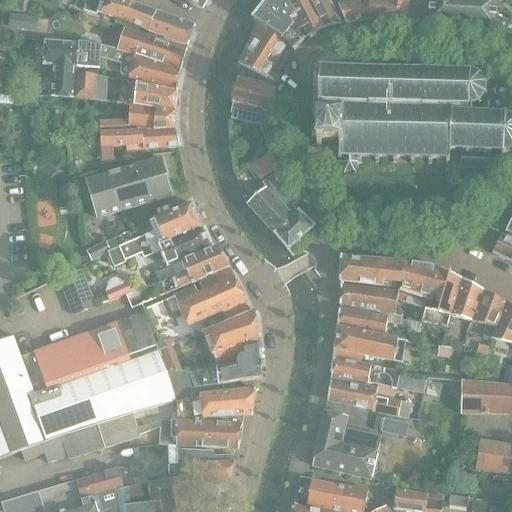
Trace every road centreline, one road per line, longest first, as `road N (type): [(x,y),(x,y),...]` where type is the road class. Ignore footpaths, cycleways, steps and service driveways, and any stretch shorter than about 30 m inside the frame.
road 1 (residential): [(268,288),(216,213),(192,132),(199,59),(226,0)]
road 2 (residential): [(414,44),(340,43),(307,65),(304,149),(329,244)]
road 3 (residential): [(285,511),(325,360),(329,244)]
road 4 (residential): [(238,511),(280,361),(279,309),(268,288)]
road 5 (residential): [(329,244),(448,257)]
